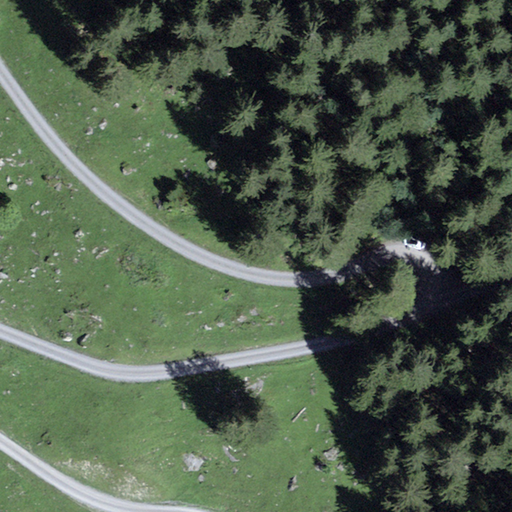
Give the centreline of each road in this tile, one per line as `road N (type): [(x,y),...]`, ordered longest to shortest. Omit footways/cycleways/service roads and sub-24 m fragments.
road 1 (track): [(441,294),(432,268),(399,257),(320,277),(236,274),(137,225),(36,128),(0,76)]
road 2 (track): [(0,332),(110,371),(167,371),(291,353),(370,331),(418,315),(441,294)]
road 3 (track): [(155,511),(82,493),(0,441)]
